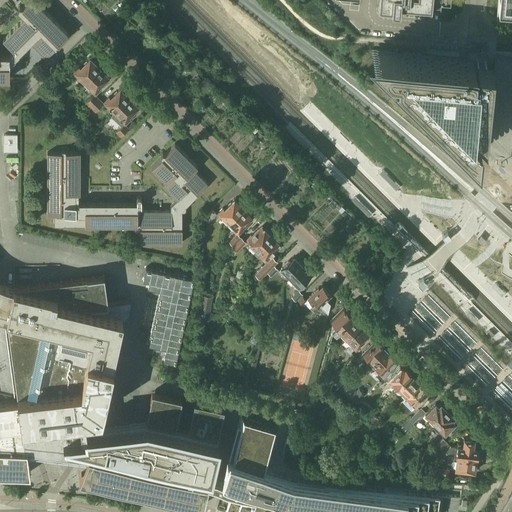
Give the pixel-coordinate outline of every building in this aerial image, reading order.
[(2,40),(12,50),(18,56),(31,43),(45,56),(62,41),(69,34),(34,0),(28,0),(23,6),(20,6),(18,8),(18,10),(24,15),(25,17),(2,40)] [(379,0),(379,7),(381,10),(391,11),(391,13),(400,14),(400,7),(440,11),(440,10),(441,10),(441,4),(450,5),(450,0),(379,0)] [(511,0),(497,0),(496,17),(511,18),(511,0)] [(254,49),(260,41),(236,22),(230,29),(254,49)] [(0,78),(10,79),(10,63),(18,56),(12,50),(10,51),(9,52),(1,52),(1,42),(0,42),(0,78)] [(484,135),(492,61),(477,60),(476,63),(473,63),(474,59),(404,52),(389,51),(372,49),(388,66),(395,66),(395,70),(392,70),(476,154),(477,149),(478,135),(472,128),(472,123),(484,135)] [(85,79),(101,64),(92,54),(75,70),(85,79)] [(101,64),(85,79),(85,80),(97,91),(113,76),(101,64)] [(69,68),(61,76),(65,80),(73,73),(69,68)] [(116,110),(131,95),(121,85),(106,100),(116,110)] [(89,107),(100,97),(96,93),(85,103),(89,107)] [(131,95),(116,110),(126,121),(142,106),(131,95)] [(100,97),(89,107),(90,108),(92,106),(96,110),(105,102),(100,97)] [(126,124),(117,132),(121,136),(121,137),(130,128),(126,124)] [(258,130),(253,125),(250,128),(255,133),(258,130)] [(17,151),(17,133),(3,133),(3,152),(17,151)] [(162,185),(176,200),(184,207),(192,199),(210,181),(196,167),(197,166),(175,143),(165,152),(162,152),(161,154),(161,157),(152,166),(151,167),(165,182),(162,185)] [(78,226),(78,199),(79,178),(79,152),(66,152),(66,151),(65,151),(62,151),(61,151),(61,153),(46,152),(45,216),(53,216),(53,225),(78,226)] [(184,207),(176,200),(172,204),(171,209),(143,209),(143,197),(141,195),(139,195),(137,198),(137,200),(78,199),(78,226),(139,226),(139,244),(183,245),(184,207)] [(229,222),(244,206),(239,201),(238,202),(234,198),(224,208),(223,207),(219,212),(229,222)] [(249,211),(244,206),(229,222),(238,232),(243,227),(242,226),(252,216),(248,212),(249,211)] [(212,208),(203,217),(209,222),(217,214),(212,208)] [(257,250),(272,235),(266,229),(266,230),(262,226),(252,236),(251,235),(247,239),(257,250)] [(480,231),(477,235),(482,240),(486,237),(480,231)] [(229,241),(233,245),(240,238),(236,234),(229,241)] [(278,240),(272,235),(257,250),(268,260),(255,273),(260,279),(267,272),(273,265),(278,261),(271,254),(280,245),(277,241),(278,240)] [(240,238),(233,245),(237,248),(244,242),(240,238)] [(290,277),(303,264),(300,260),(299,261),(294,256),(291,260),(290,259),(279,270),(284,274),(285,273),(290,277)] [(381,258),(377,262),(382,267),(387,263),(381,258)] [(303,264),(290,277),(295,282),(293,284),(297,288),(308,278),(307,277),(311,273),(306,268),(307,268),(303,264)] [(273,265),(267,272),(272,277),(278,270),(273,265)] [(163,364),(175,367),(194,283),(146,272),(143,284),(149,285),(148,291),(160,294),(147,348),(165,352),(163,364)] [(73,459),(74,459),(75,459),(76,459),(76,458),(77,458),(77,457),(78,456),(88,458),(79,478),(202,510),(207,486),(205,485),(208,472),(210,473),(224,409),(195,402),(188,432),(176,429),(183,399),(153,393),(146,423),(98,429),(124,316),(109,313),(108,304),(110,304),(104,275),(13,287),(11,286),(8,285),(6,285),(1,283),(0,282),(0,388),(17,392),(17,397),(0,399),(0,470),(30,472),(27,449),(37,451),(37,452),(37,453),(38,453),(38,454),(39,454),(40,455),(41,455),(42,455),(42,454),(43,454),(43,453),(44,453),(44,452),(70,455),(70,456),(71,457),(71,458),(72,459),(73,459)] [(382,280),(385,284),(391,279),(387,275),(382,280)] [(319,287),(308,297),(313,303),(316,301),(327,312),(330,304),(325,299),(331,293),(323,285),(320,288),(319,287)] [(299,289),(292,296),(296,300),(302,293),(299,289)] [(197,310),(207,312),(210,295),(199,294),(197,310)] [(338,329),(353,315),(344,306),(333,317),(332,320),(336,324),(334,326),(338,329)] [(353,315),(338,329),(337,330),(340,334),(342,333),(347,338),(360,325),(352,316),(353,315)] [(369,333),(360,325),(347,338),(352,343),(350,344),(354,348),(369,333)] [(494,334),(489,329),(487,332),(486,333),(491,338),(492,337),(494,334)] [(371,363),(386,348),(376,339),(363,352),(369,358),(367,360),(371,363)] [(395,358),(386,348),(371,363),(375,367),(376,365),(382,371),(395,358)] [(398,387),(411,374),(401,364),(387,379),(391,383),(393,382),(398,387)] [(334,376),(329,371),(327,372),(323,368),(319,380),(325,384),(332,378),(334,376)] [(342,368),(336,375),(348,386),(354,380),(342,368)] [(411,374),(398,387),(396,388),(400,392),(401,391),(407,396),(420,382),(411,374)] [(430,392),(420,382),(407,396),(412,401),(410,403),(415,407),(430,392)] [(349,398),(355,404),(364,395),(358,389),(349,398)] [(224,477),(215,511),(462,511),(474,485),(298,463),(304,441),(297,439),(303,415),(245,399),(241,414),(239,422),(237,422),(229,455),(221,477),(224,477)] [(432,425),(448,410),(441,403),(438,406),(435,403),(426,412),(420,407),(411,417),(402,425),(406,429),(420,416),(423,416),(427,420),(432,425)] [(455,417),(448,410),(432,425),(438,431),(441,429),(445,433),(455,422),(452,419),(455,417)] [(439,449),(447,442),(445,440),(443,438),(441,440),(436,445),(439,449)] [(464,438),(464,440),(463,443),(458,443),(457,446),(451,445),(447,442),(439,449),(443,453),(447,449),(452,454),(456,455),(457,455),(477,458),(478,448),(473,448),(475,439),(464,438)] [(327,452),(331,459),(337,456),(333,448),(327,452)] [(477,458),(457,455),(455,469),(474,471),(476,458),(477,458)]
